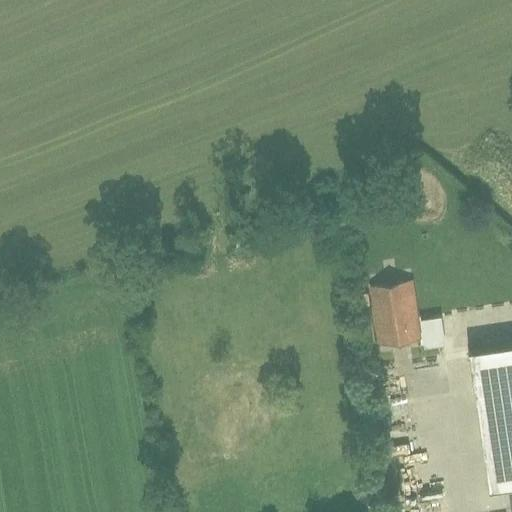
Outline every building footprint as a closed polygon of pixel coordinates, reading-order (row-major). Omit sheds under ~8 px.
[(420,338),(411,280),(371,286),(379,344),(420,338)] [(421,320),(425,344),(437,342),(433,318),(421,320)] [(511,341),(467,349),(488,489),(511,485),(511,341)] [(399,376),(385,380),(388,392),(403,387),(399,376)] [(398,453),(410,455),(411,442),(399,440),(398,453)] [(427,468),(445,468),(445,454),(427,454),(427,468)] [(372,506),(372,511),(390,511),(389,503),(372,506)]
